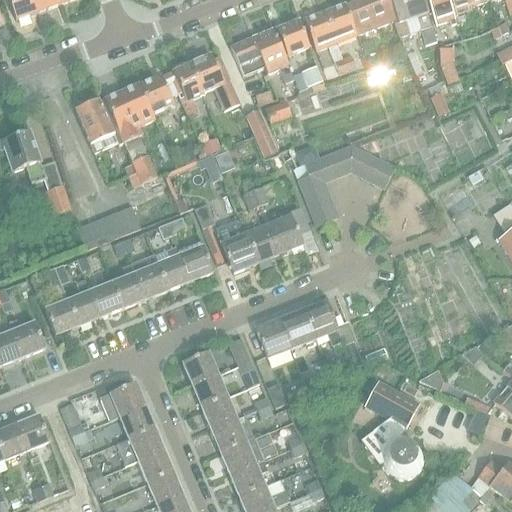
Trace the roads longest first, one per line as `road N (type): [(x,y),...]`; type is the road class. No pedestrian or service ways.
road 1 (residential): [(140,354),(356,268)]
road 2 (residential): [(207,511),(140,354)]
road 3 (residential): [(0,408),(140,354)]
road 4 (residential): [(121,37),(0,79)]
